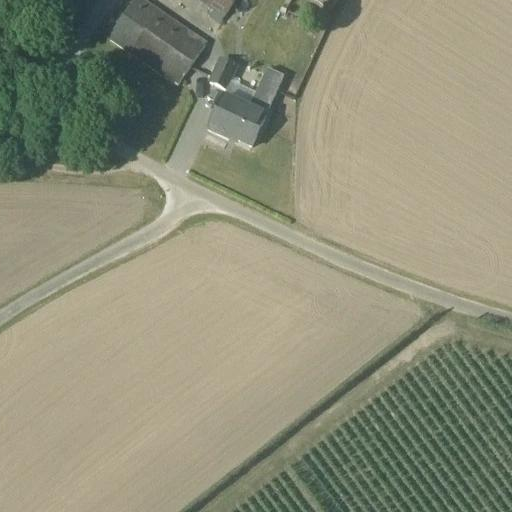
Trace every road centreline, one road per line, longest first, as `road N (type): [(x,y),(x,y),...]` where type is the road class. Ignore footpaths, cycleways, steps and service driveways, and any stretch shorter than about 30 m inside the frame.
road 1 (unclassified): [(511,329),(398,297),(196,200)]
road 2 (unclassified): [(196,200),(150,175),(0,19)]
road 3 (unclassified): [(0,317),(196,200)]
road 4 (track): [(0,164),(150,175)]
